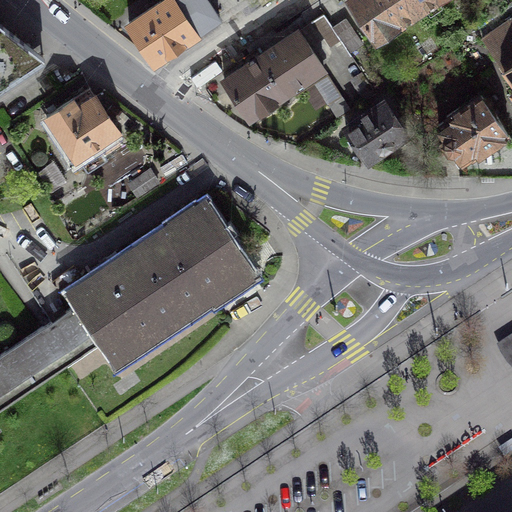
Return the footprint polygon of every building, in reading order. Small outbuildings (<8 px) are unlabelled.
[(208,0),(160,0),(128,21),(153,59),(219,15),(208,0)] [(418,10),(410,0),(350,0),(376,38),(418,10)] [(410,0),(418,10),(433,0),(410,0)] [(511,18),(482,38),(511,81),(511,89),(511,90),(511,92),(511,18)] [(346,19),(333,28),(349,51),(362,42),(346,19)] [(0,85),(44,55),(0,20),(0,85)] [(298,29),(278,42),(303,79),(322,66),(298,29)] [(278,42),(224,78),(248,115),(303,79),(278,42)] [(89,86),(47,113),(75,156),(77,154),(85,166),(123,141),(115,130),(116,129),(89,86)] [(508,131),(481,92),(446,115),(448,118),(438,124),(445,134),(442,136),(444,138),(442,140),(446,146),(446,147),(443,143),(438,146),(443,154),(449,150),(451,152),(456,150),(464,161),(508,131)] [(407,134),(384,99),(345,124),(368,159),(407,134)] [(0,408),(103,340),(115,359),(222,287),(251,268),(207,201),(71,292),(77,302),(0,353),(0,408)] [(511,340),(501,348),(511,363),(511,340)]
